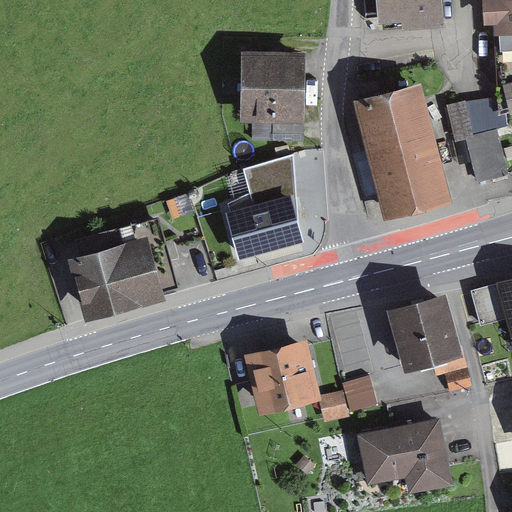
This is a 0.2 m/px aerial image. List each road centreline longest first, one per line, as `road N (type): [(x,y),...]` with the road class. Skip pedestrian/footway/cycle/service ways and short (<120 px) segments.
road 1 (primary): [(361,276),(0,381)]
road 2 (unclassified): [(361,276),(333,106),(344,0)]
road 3 (primary): [(511,232),(361,276)]
road 4 (unknown): [(338,51),(462,47)]
